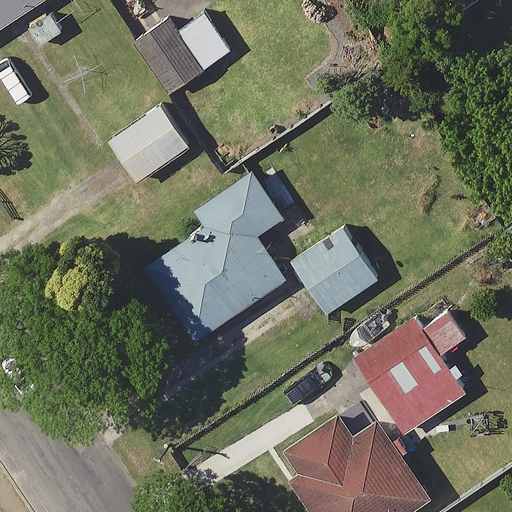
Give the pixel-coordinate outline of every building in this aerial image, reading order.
[(0,0),(0,9),(13,0),(0,0)] [(224,40),(195,0),(167,21),(196,61),(224,40)] [(184,134),(153,90),(99,127),(130,171),(184,134)] [(245,158),(185,198),(196,215),(139,252),(187,326),(276,267),(247,223),(276,204),(245,158)] [(369,269),(334,217),(282,253),(317,304),(369,269)] [(460,328),(430,283),(341,341),(395,423),(460,381),(436,343),(460,328)] [(342,427),(326,403),(274,439),(291,463),(284,468),(314,511),(383,511),(420,487),(366,410),(342,427)] [(481,511),(475,502),(459,511),(481,511)]
